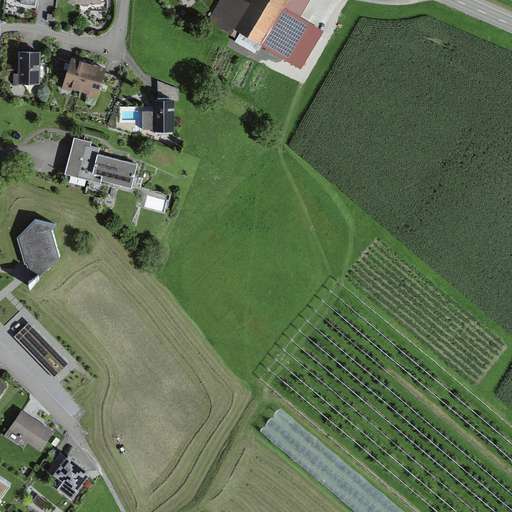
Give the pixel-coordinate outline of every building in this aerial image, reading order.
[(246,0),(246,2),(242,0),(220,0),(210,18),(216,26),(231,36),(234,29),(241,33),(235,42),(257,54),(263,45),(301,69),(323,33),(300,18),(310,0),(246,0)] [(33,53),(19,53),(18,84),(40,84),(41,53),(33,53)] [(105,69),(72,59),(63,86),(98,97),(106,73),(107,70),(105,69)] [(179,89),(158,82),(158,90),(158,101),(174,101),(179,101),(179,89)] [(156,112),(143,112),(143,130),(174,130),(174,101),(158,101),(156,101),(156,112)] [(81,139),(74,137),(69,156),(65,175),(101,184),(102,180),(133,188),(139,163),(123,159),(99,153),(101,148),(92,146),(93,142),(81,139)] [(104,199),(95,197),(93,204),(102,206),(104,199)] [(37,219),(18,238),(32,284),(62,256),(54,228),(59,224),(37,219)] [(29,323),(14,337),(55,379),(70,364),(29,323)] [(0,395),(9,382),(0,376),(0,395)] [(23,411),(6,436),(19,444),(22,439),(40,451),(53,432),(29,415),(23,411)] [(54,473),(67,455),(62,451),(49,469),(54,473)] [(69,457),(53,476),(62,484),(57,489),(72,501),(78,493),(76,491),(90,475),(69,457)] [(0,500),(11,483),(0,476),(0,500)] [(38,493),(32,501),(43,510),(50,502),(38,493)]
